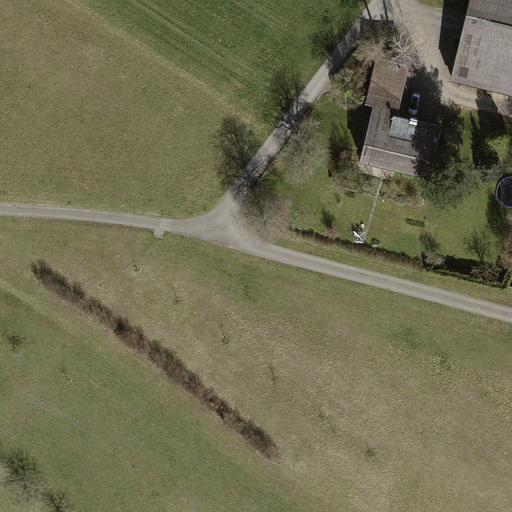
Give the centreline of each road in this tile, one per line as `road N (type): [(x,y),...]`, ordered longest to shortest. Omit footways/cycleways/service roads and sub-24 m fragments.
road 1 (track): [(511,316),(206,234),(0,212)]
road 2 (track): [(206,234),(382,0)]
